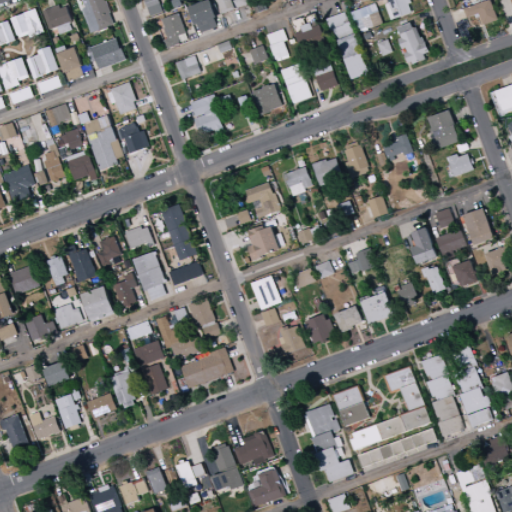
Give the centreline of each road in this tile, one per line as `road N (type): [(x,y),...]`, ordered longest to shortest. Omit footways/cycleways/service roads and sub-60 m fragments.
road 1 (residential): [(0,489),(511,300)]
road 2 (residential): [(124,0),(313,511)]
road 3 (residential): [(0,242),(332,119)]
road 4 (residential): [(511,39),(377,89),(332,119)]
road 5 (residential): [(332,119),(400,107),(511,65)]
road 6 (residential): [(466,82),(511,207)]
